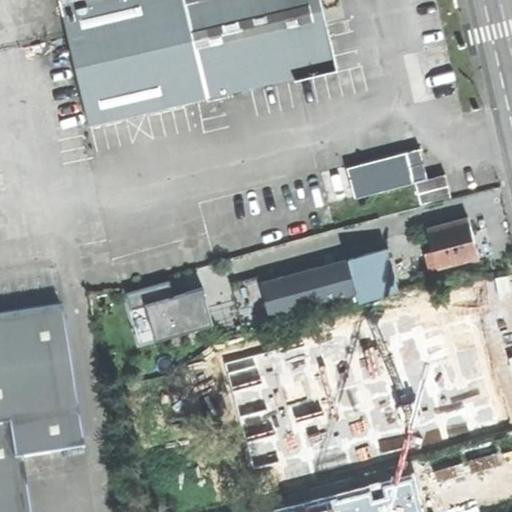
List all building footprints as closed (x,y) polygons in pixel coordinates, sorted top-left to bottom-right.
[(61,0),(91,124),(337,66),(321,0),(61,0)] [(417,147),(362,161),(369,191),(425,178),(417,147)] [(346,165),(353,195),(369,191),(362,161),(346,165)] [(435,250),(439,267),(478,256),(473,238),(468,218),(429,229),(435,250)] [(359,291),(362,300),(397,290),(386,250),(233,291),(242,323),(359,291)] [(428,270),(439,267),(435,250),(424,253),(428,270)] [(129,289),(143,340),(213,321),(202,281),(169,291),(166,278),(129,289)] [(368,317),(373,349),(412,343),(418,381),(457,375),(452,343),(504,335),(500,310),(484,313),(482,299),(368,317)] [(63,307),(0,316),(0,511),(25,511),(17,458),(85,448),(66,331),(63,307)] [(423,511),(414,474),(271,511),(423,511)]
